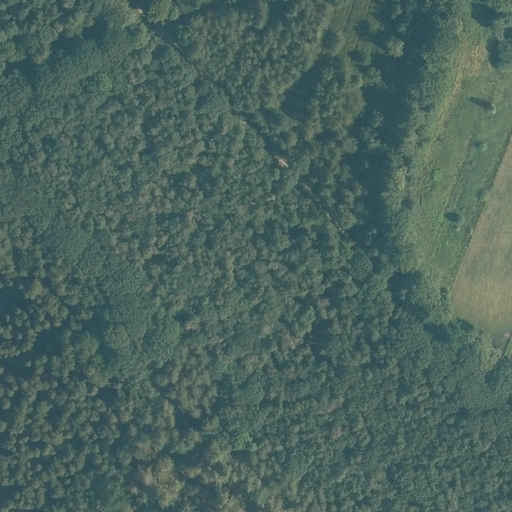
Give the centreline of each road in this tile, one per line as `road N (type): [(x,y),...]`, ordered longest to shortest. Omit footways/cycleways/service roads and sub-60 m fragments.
road 1 (track): [(511,392),(409,302),(239,126),(156,25)]
road 2 (track): [(156,25),(0,93)]
